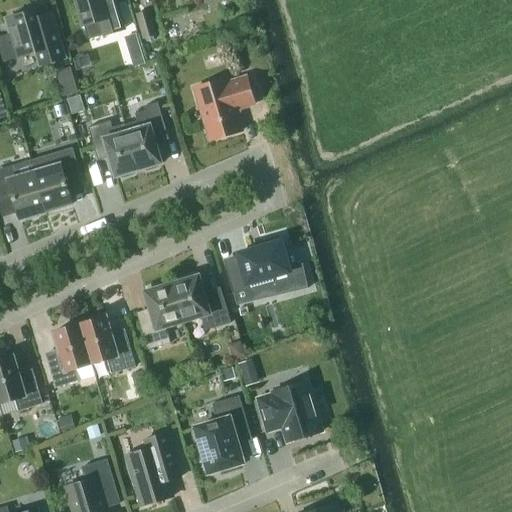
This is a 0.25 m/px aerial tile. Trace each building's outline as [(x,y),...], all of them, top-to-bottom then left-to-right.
[(104,6),(102,0),(76,0),(89,40),(124,29),(116,2),(104,6)] [(17,16),(6,19),(11,34),(0,37),(0,47),(4,61),(36,52),(40,65),(66,58),(52,14),(37,18),(34,6),(16,12),(17,16)] [(150,9),(135,14),(143,39),(158,34),(150,9)] [(228,82),(227,79),(195,88),(211,140),(242,131),(236,110),(251,105),(243,78),(228,82)] [(76,85),(63,89),(65,96),(79,93),(76,85)] [(139,128),(127,132),(138,170),(143,169),(147,171),(155,168),(157,164),(162,163),(153,133),(166,129),(158,102),(144,107),(145,110),(135,113),(139,128)] [(113,128),(111,121),(88,127),(95,150),(107,147),(116,177),(119,176),(123,178),(132,175),(134,171),(138,170),(127,132),(125,124),(113,128)] [(73,148),(31,160),(47,212),(73,204),(66,181),(81,177),(73,148)] [(31,160),(0,169),(0,200),(14,197),(20,219),(47,212),(31,160)] [(240,261),(225,265),(237,305),(253,300),(250,289),(249,284),(272,277),(277,293),(307,284),(303,263),(289,267),(287,261),(289,261),(286,249),(284,250),(280,236),(261,242),(262,246),(238,253),(240,261)] [(195,272),(181,277),(183,280),(172,284),(184,322),(201,317),(205,331),(231,323),(221,287),(220,288),(222,295),(206,300),(199,275),(197,276),(195,272)] [(166,327),(184,322),(172,284),(162,287),(160,283),(146,287),(148,291),(145,292),(153,316),(139,320),(148,350),(171,343),(166,327)] [(80,324),(92,364),(108,359),(112,373),(135,366),(125,330),(111,334),(106,316),(80,324)] [(92,364),(80,324),(54,332),(61,355),(47,359),(56,387),(79,380),(76,369),(92,364)] [(14,356),(0,360),(0,403),(16,399),(19,411),(42,404),(34,375),(20,379),(14,356)] [(240,365),(247,387),(258,383),(251,361),(240,365)] [(236,380),(233,368),(222,371),(225,383),(236,380)] [(143,371),(131,374),(135,385),(147,381),(143,371)] [(164,374),(152,378),(155,387),(167,384),(164,374)] [(274,395),(259,399),(267,426),(278,423),(283,426),(288,442),(322,432),(318,419),(319,417),(312,393),(310,391),(307,381),(273,391),(274,395)] [(222,468),(223,472),(239,467),(238,463),(242,462),(235,435),(250,431),(239,396),(213,404),(218,422),(196,428),(209,472),(222,468)] [(69,416),(59,419),(62,431),(72,428),(69,416)] [(90,441),(102,438),(98,427),(87,430),(90,441)] [(147,450),(127,456),(141,506),(173,496),(169,480),(182,476),(169,433),(144,440),(147,450)] [(25,442),(13,446),(16,454),(27,451),(25,442)] [(86,481),(66,487),(73,511),(108,511),(107,506),(108,503),(108,501),(117,498),(119,504),(120,503),(107,460),(82,467),(86,481)] [(328,505),(328,503),(316,506),(316,509),(305,511),(337,511),(335,503),(328,505)]
